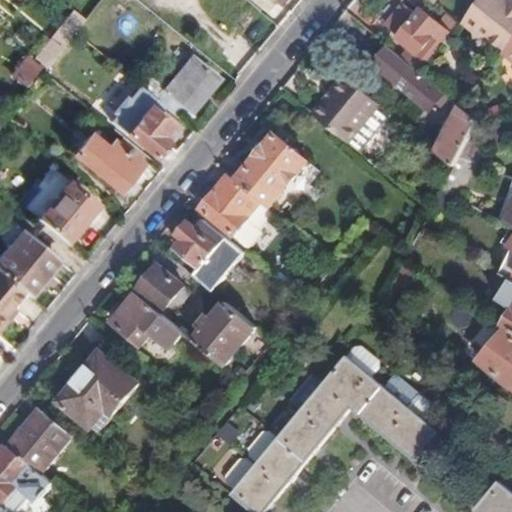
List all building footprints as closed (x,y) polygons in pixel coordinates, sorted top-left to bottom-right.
[(511,0),(484,0),(467,22),(478,30),(479,42),(497,36),(511,47),(511,45),(511,0)] [(415,18),(418,14),(404,3),(387,25),(400,36),(415,18)] [(418,14),(415,18),(400,36),(399,38),(418,54),(411,62),(424,73),(438,56),(428,48),(445,27),(422,8),(418,14)] [(456,35),(445,27),(428,48),(438,56),(456,35)] [(67,40),(71,36),(64,31),(61,35),(67,40)] [(34,56),(46,66),(62,47),(50,37),(34,56)] [(411,62),(392,46),(376,65),(433,112),(440,102),(453,113),(461,102),(424,73),(411,62)] [(27,57),(13,74),(27,84),(40,69),(27,57)] [(195,62),(172,90),(193,107),(217,80),(195,62)] [(329,99),(317,113),(342,134),(353,142),(380,109),(384,104),(349,75),(335,92),(338,94),(333,102),(329,99)] [(111,120),(128,134),(150,106),(157,112),(164,104),(140,84),(128,99),(125,96),(114,110),(117,112),(111,120)] [(335,92),(329,99),(333,102),(338,94),(335,92)] [(465,105),(440,150),(459,165),(463,160),(471,145),(477,132),(483,121),(465,105)] [(150,106),(128,134),(154,156),(177,128),(157,112),(150,106)] [(380,109),(353,142),(364,152),(391,118),(380,109)] [(471,145),(489,145),(489,133),(477,132),(471,145)] [(92,133),(76,152),(119,188),(141,161),(115,140),(110,148),(92,133)] [(259,197),(272,208),(311,161),(278,134),(240,181),(259,197)] [(471,145),(463,160),(478,165),(489,145),(471,145)] [(459,165),(446,192),(460,200),(478,165),(463,160),(459,165)] [(240,181),(232,174),(202,209),(236,236),(257,211),(272,224),(279,214),(272,208),(259,197),(240,181)] [(38,218),(66,241),(97,204),(69,180),(38,218)] [(511,198),(503,222),(509,226),(511,217),(511,198)] [(201,268),(198,275),(206,281),(213,287),(244,250),(201,214),(194,224),(191,222),(179,236),(186,242),(179,250),(201,268)] [(3,235),(5,248),(22,228),(14,222),(3,235)] [(5,248),(0,254),(0,271),(23,291),(27,294),(29,296),(60,259),(22,228),(5,248)] [(426,228),(421,239),(433,246),(438,235),(426,228)] [(511,256),(503,274),(511,280),(511,256)] [(166,311),(165,314),(171,319),(195,291),(164,264),(142,291),(166,311)] [(23,291),(0,271),(0,326),(9,316),(5,312),(12,304),(23,291)] [(511,280),(500,299),(511,306),(511,311),(505,323),(511,327),(511,280)] [(27,294),(23,291),(12,304),(16,308),(27,294)] [(165,314),(140,293),(115,321),(145,344),(155,333),(173,348),(187,332),(171,319),(165,314)] [(198,341),(228,366),(260,327),(231,302),(216,319),(211,316),(204,326),(208,329),(198,341)] [(511,336),(509,334),(484,363),(511,385),(511,336)] [(359,346),(350,356),(373,376),(382,365),(382,360),(364,346),(359,346)] [(65,400),(97,426),(112,408),(118,413),(144,383),(106,351),(65,400)] [(350,356),(327,385),(357,411),(364,416),(387,387),(373,376),(350,356)] [(327,385),(305,411),(335,437),(357,411),(327,385)] [(415,411),(387,387),(364,416),(392,440),(415,411)] [(426,397),(415,411),(426,420),(434,411),(432,408),(434,404),(426,397)] [(44,408),(13,446),(17,449),(41,469),(47,474),(78,436),(44,408)] [(112,408),(97,426),(104,431),(118,413),(112,408)] [(305,411),(283,439),(313,464),(335,437),(305,411)] [(426,420),(415,411),(392,440),(418,461),(441,433),(426,420)] [(263,462),(283,439),(272,430),(267,431),(252,448),(253,454),(263,462)] [(263,462),(260,466),(290,490),(313,464),(283,439),(263,462)] [(13,446),(9,442),(0,453),(0,462),(9,452),(12,454),(17,449),(13,446)] [(4,503),(13,510),(15,511),(22,511),(34,498),(37,501),(43,494),(46,496),(58,483),(47,474),(41,469),(17,449),(12,454),(9,452),(0,462),(0,491),(8,498),(4,503)] [(241,489),(260,466),(250,457),(244,458),(230,475),(231,481),(241,489)] [(272,511),(290,490),(260,466),(241,489),(236,495),(257,511),(272,511)] [(478,511),(479,511),(511,511),(511,490),(501,482),(478,511)] [(43,494),(37,501),(41,504),(46,496),(43,494)] [(4,503),(0,499),(0,511),(10,511),(13,510),(4,503)]
